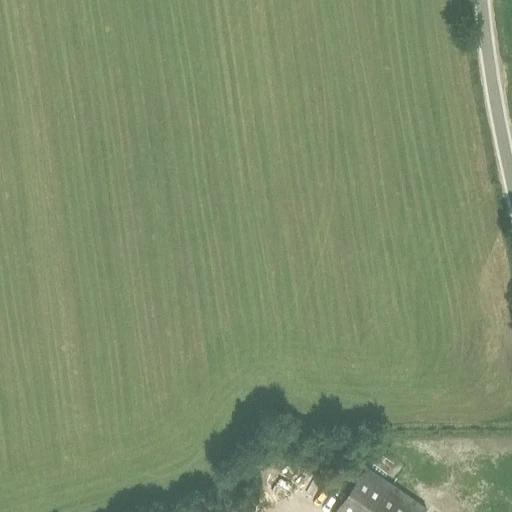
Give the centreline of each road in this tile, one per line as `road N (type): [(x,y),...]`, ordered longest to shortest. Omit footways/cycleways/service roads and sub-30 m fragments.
road 1 (unknown): [(511,421),(411,443),(320,475)]
road 2 (unclassified): [(511,185),(486,0)]
road 3 (unknown): [(217,509),(320,475),(347,511)]
